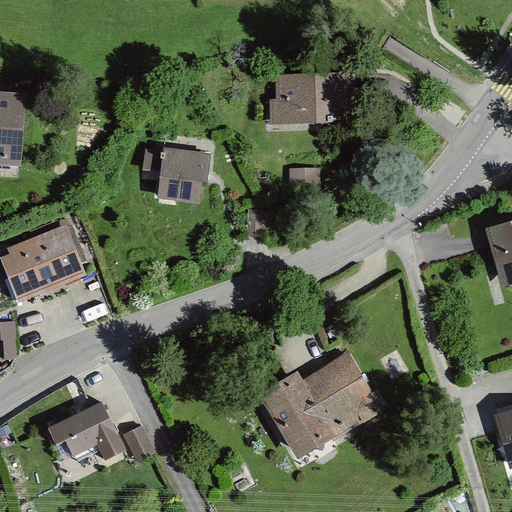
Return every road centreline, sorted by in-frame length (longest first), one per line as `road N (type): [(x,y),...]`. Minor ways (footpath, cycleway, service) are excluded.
road 1 (tertiary): [(397,216),(262,285),(109,337)]
road 2 (residential): [(397,216),(484,511)]
road 3 (residential): [(109,337),(198,511)]
road 4 (tertiary): [(109,337),(0,399)]
